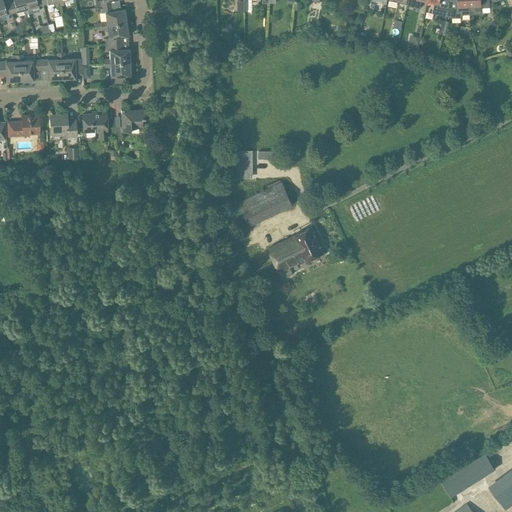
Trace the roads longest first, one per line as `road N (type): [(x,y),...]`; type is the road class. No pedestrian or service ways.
road 1 (residential): [(0,99),(138,90),(145,79),(138,0)]
road 2 (unclassified): [(319,203),(511,121)]
